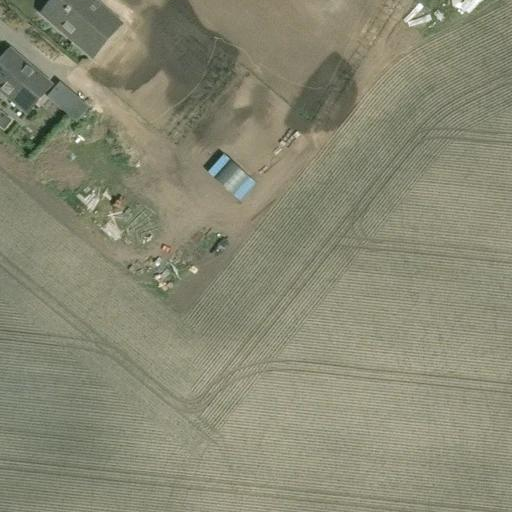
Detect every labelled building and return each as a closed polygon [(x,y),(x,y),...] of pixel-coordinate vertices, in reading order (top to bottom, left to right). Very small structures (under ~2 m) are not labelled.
[(93,58),(122,25),(93,0),(53,0),(42,13),(93,58)] [(124,0),(141,14),(152,0),(124,0)] [(213,173),(237,193),(266,159),(276,153),(282,146),(290,141),(309,118),(318,113),(333,94),(328,86),(308,69),(310,67),(329,55),(316,34),(276,0),(201,0),(156,55),(141,64),(124,84),(140,109),(210,168),(213,173)] [(279,0),(300,19),(317,0),(279,0)] [(377,88),(405,61),(386,41),(357,67),(377,88)] [(0,89),(28,113),(52,85),(10,50),(0,61),(0,89)] [(72,79),(56,97),(70,110),(86,91),(72,79)] [(114,97),(108,105),(124,118),(131,111),(114,97)]
